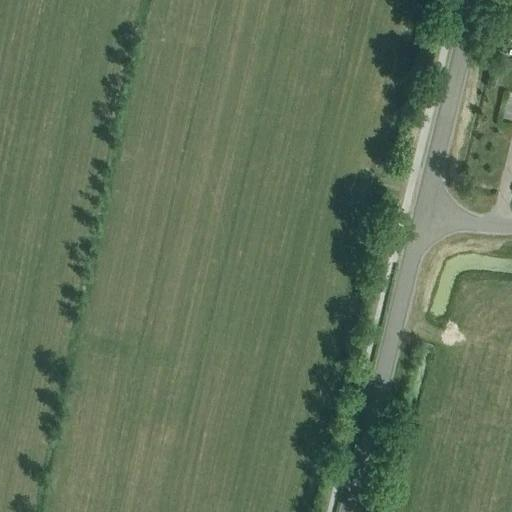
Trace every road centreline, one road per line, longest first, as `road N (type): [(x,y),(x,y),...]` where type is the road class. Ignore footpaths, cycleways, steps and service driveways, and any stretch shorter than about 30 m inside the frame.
road 1 (tertiary): [(351,511),(423,216)]
road 2 (tertiary): [(423,216),(474,0)]
